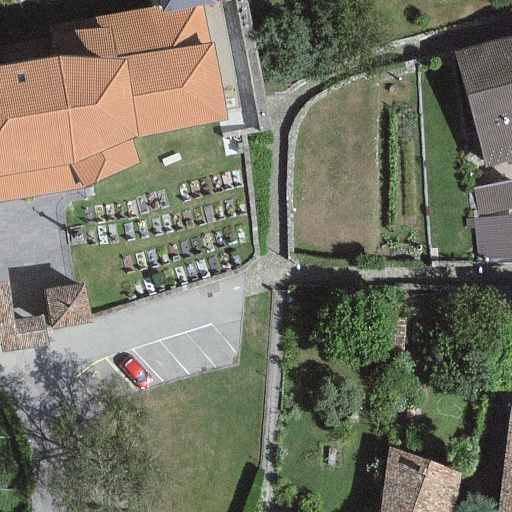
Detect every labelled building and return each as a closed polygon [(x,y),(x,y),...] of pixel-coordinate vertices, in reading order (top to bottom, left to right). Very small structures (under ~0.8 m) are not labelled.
[(0,200),(71,190),(85,183),(127,163),(121,141),(212,121),(190,0),(129,0),(131,12),(42,27),(43,38),(0,47),(0,200)] [(511,36),(453,52),(483,165),(511,157),(511,36)] [(79,285),(37,290),(43,328),(84,323),(79,285)] [(0,351),(39,346),(35,317),(5,321),(0,298),(0,351)] [(511,511),(511,405),(507,405),(495,511),(511,511)] [(449,511),(459,474),(387,447),(378,511),(449,511)]
